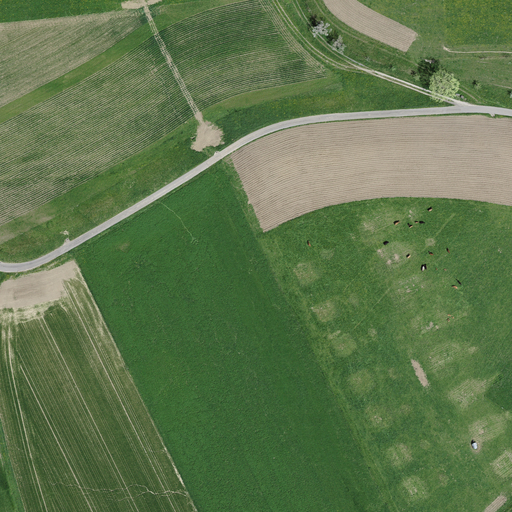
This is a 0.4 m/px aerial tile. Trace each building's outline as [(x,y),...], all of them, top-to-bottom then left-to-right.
[(364,243),(381,238),(375,219),(358,224),(364,243)] [(378,266),(391,259),(389,254),(375,262),(378,266)] [(394,261),(377,266),(381,279),(398,273),(394,261)] [(405,288),(391,298),(401,314),(416,304),(405,288)] [(417,345),(433,338),(424,320),(409,327),(417,345)] [(444,353),(429,362),(438,377),(453,368),(444,353)] [(450,393),(457,410),(472,404),(466,387),(450,393)] [(484,420),(469,428),(478,445),(493,437),(484,420)] [(490,464),(503,479),(511,470),(511,463),(503,452),(490,464)]
